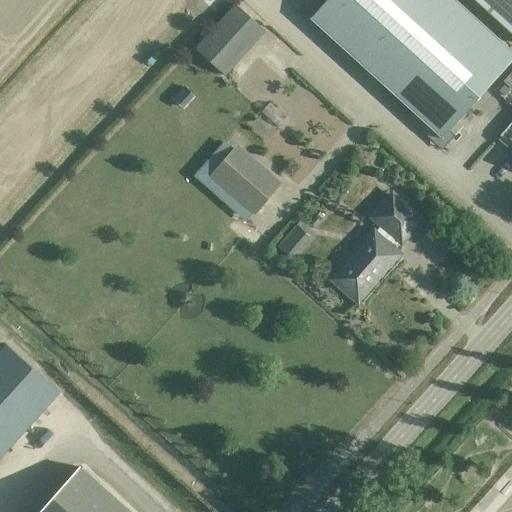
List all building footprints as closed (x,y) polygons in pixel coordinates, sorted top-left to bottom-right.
[(511,52),(454,0),(328,0),(312,19),(442,137),(511,59),(511,52)] [(511,0),(475,0),(511,32),(511,0)] [(234,3),(194,47),(225,75),(266,31),(234,3)] [(196,96),(183,85),(172,99),(185,110),(196,96)] [(286,116),(270,102),(262,112),(278,125),(286,116)] [(511,121),(500,135),(511,146),(508,149),(511,151),(511,121)] [(282,184),(238,145),(211,176),(256,214),(282,184)] [(346,262),(348,264),(334,279),(358,300),(399,254),(393,249),(401,240),(401,241),(420,220),(393,196),(374,217),(383,224),(358,252),(356,250),(346,262)] [(311,222),(315,226),(324,216),(320,212),(311,222)] [(291,258),(310,236),(296,224),(277,246),(291,258)] [(0,458),(60,392),(7,344),(0,351),(0,458)] [(130,511),(80,467),(40,511),(130,511)]
